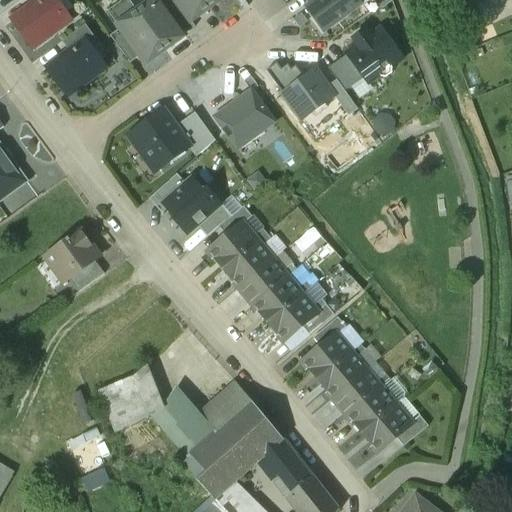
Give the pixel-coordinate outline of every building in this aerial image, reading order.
[(40,0),(35,4),(13,20),(27,38),(32,35),(37,42),(42,43),(52,37),(53,31),(67,21),(52,0),(40,0)] [(137,12),(128,0),(123,0),(107,12),(119,30),(139,57),(145,65),(165,51),(137,12)] [(174,0),(152,0),(137,12),(165,51),(184,36),(183,36),(166,12),(177,4),(174,0)] [(209,9),(202,0),(174,0),(177,4),(191,22),(209,9)] [(202,0),(209,9),(221,0),(202,0)] [(362,4),(358,0),(316,0),(305,9),(323,33),(362,4)] [(191,22),(177,4),(166,12),(183,36),(184,36),(195,28),(191,22)] [(85,26),(62,43),(70,53),(83,43),(84,44),(93,37),(85,26)] [(139,57),(119,30),(110,37),(130,64),(139,57)] [(358,46),(347,54),(364,78),(374,80),(379,76),(380,78),(385,79),(391,74),(393,69),(391,67),(402,59),(380,30),(369,39),(365,33),(354,40),(358,46)] [(70,53),(48,68),(62,86),(67,83),(72,90),(78,91),(86,85),(87,79),(102,69),(84,44),(83,43),(70,53)] [(267,73),(282,94),(301,121),(312,113),(315,117),(326,109),(324,105),(334,98),(327,88),(315,71),(304,79),(296,68),(293,70),(289,65),(282,70),(278,65),(267,73)] [(336,81),(327,88),(334,98),(348,116),(358,110),(336,81)] [(251,93),(215,118),(238,150),(274,124),(251,93)] [(162,113),(128,138),(138,151),(141,149),(158,171),(189,149),(190,148),(175,128),(174,129),(162,113)] [(190,148),(189,149),(197,158),(215,142),(195,114),(175,128),(190,148)] [(0,202),(27,183),(12,163),(9,164),(0,151),(0,149),(2,149),(0,146),(0,202)] [(155,195),(163,205),(186,185),(177,175),(155,195)] [(186,185),(163,205),(162,206),(174,219),(172,221),(186,237),(199,226),(221,206),(222,206),(207,189),(204,192),(192,179),(186,185)] [(209,237),(219,228),(231,217),(221,206),(199,226),(209,237)] [(244,208),(219,228),(226,238),(242,225),(242,226),(252,218),(244,208)] [(226,238),(208,253),(223,271),(257,243),(253,238),(242,226),(242,225),(226,238)] [(271,241),(262,230),(253,238),(257,243),(262,249),(271,241)] [(80,231),(44,257),(64,284),(69,281),(95,262),(100,258),(80,231)] [(257,243),(223,271),(238,289),(272,261),(262,249),(257,243)] [(272,261),(238,289),(253,307),(287,279),(282,273),(272,261)] [(95,262),(69,281),(78,294),(104,275),(95,262)] [(292,266),(282,273),(287,279),(296,271),(292,266)] [(287,279),(253,307),(268,324),(302,296),(297,291),(287,279)] [(306,283),(297,291),(302,296),(311,289),(306,283)] [(302,296),(268,324),(283,343),(302,328),(317,315),(312,309),(302,296)] [(334,316),(321,301),(312,309),(317,315),(302,328),(309,337),(334,316)] [(337,319),(313,339),(320,348),(336,335),(337,336),(346,329),(337,319)] [(320,348),(302,364),(317,382),(351,354),(337,336),(336,335),(320,348)] [(360,346),(351,354),(356,359),(365,352),(360,346)] [(351,354),(317,382),(332,400),(366,371),(356,359),(351,354)] [(366,371),(332,400),(347,418),(381,389),(376,384),(366,371)] [(385,376),(376,384),(381,389),(390,382),(385,376)] [(132,379),(99,392),(116,434),(148,418),(132,379)] [(281,439),(236,385),(212,405),(259,460),(281,439)] [(381,389),(347,418),(362,435),(396,407),(381,389)] [(259,460),(212,405),(200,416),(216,435),(190,458),(204,473),(196,481),(198,483),(212,499),(213,498),(214,499),(233,483),(259,460)] [(396,407),(362,435),(377,454),(396,439),(411,426),(410,425),(396,407)] [(411,426),(396,439),(403,448),(428,427),(419,417),(410,425),(411,426)] [(312,478),(281,439),(259,460),(288,496),(312,478)] [(204,473),(190,458),(182,465),(196,481),(204,473)] [(0,490),(10,473),(0,467),(0,490)] [(288,496),(286,498),(297,511),(338,511),(312,478),(288,496)] [(242,511),(252,503),(233,483),(214,499),(225,511),(242,511)] [(225,511),(214,499),(213,498),(212,499),(197,511),(225,511)] [(432,511),(416,498),(405,511),(432,511)] [(261,511),(252,503),(242,511),(261,511)]
